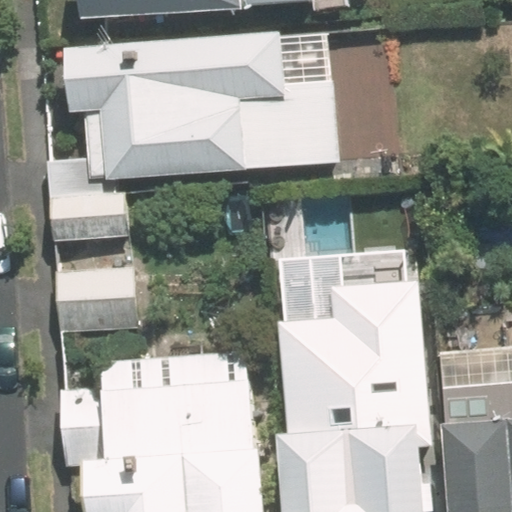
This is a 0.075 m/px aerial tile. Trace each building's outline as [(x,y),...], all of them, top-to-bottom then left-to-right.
[(104,0),(105,10),(276,0),(104,0)] [(347,32),(84,40),(86,114),(101,113),(103,177),(401,168),(398,65),(348,66),(347,32)] [(427,173),(353,177),(356,249),(431,245),(427,173)] [(147,190),(64,190),(64,240),(146,241),(147,190)] [(448,250),(405,249),(404,317),(447,318),(448,250)] [(145,263),(64,266),(66,334),(147,331),(145,263)] [(511,511),(511,342),(455,347),(466,511),(511,511)] [(278,511),(272,351),(128,357),(129,379),(78,381),(81,456),(109,454),(111,511),(278,511)] [(436,511),(429,357),(287,364),(294,511),(436,511)]
